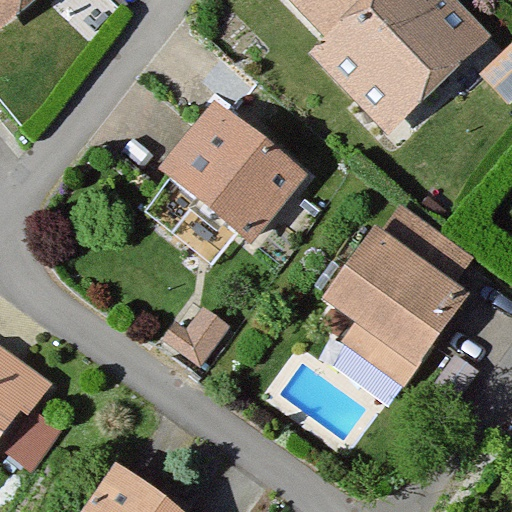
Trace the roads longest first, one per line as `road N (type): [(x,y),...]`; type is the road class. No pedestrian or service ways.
road 1 (residential): [(0,242),(170,397),(329,511)]
road 2 (residential): [(169,0),(0,213)]
